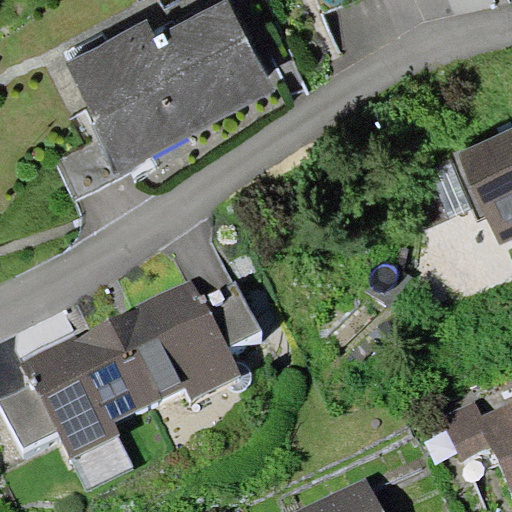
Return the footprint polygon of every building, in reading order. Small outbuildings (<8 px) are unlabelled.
[(66,61),(122,170),(276,92),(229,0),(226,0),(156,36),(148,20),(66,61)] [(486,217),(499,246),(511,240),(511,127),(457,152),(486,217)] [(479,220),(486,217),(457,152),(450,156),(479,220)] [(412,278),(381,255),(357,289),(387,311),(412,278)] [(194,279),(110,320),(151,404),(185,387),(191,399),(240,376),(227,348),(203,297),(194,279)] [(237,281),(203,297),(227,348),(262,332),(237,281)] [(151,404),(110,320),(22,363),(32,384),(56,432),(69,459),(121,434),(115,422),(151,404)] [(0,399),(24,448),(56,432),(32,384),(0,399)] [(511,490),(511,402),(482,416),(477,404),(443,419),(462,460),(492,447),(511,490)] [(383,511),(368,478),(293,511),(383,511)]
